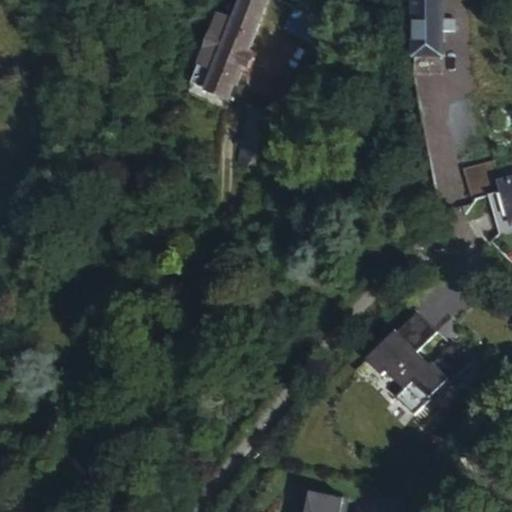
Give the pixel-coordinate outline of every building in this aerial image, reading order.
[(222,14),(190,83),(229,100),(243,70),(251,73),(260,56),(251,53),(276,0),(250,0),(240,23),(222,14)] [(302,9),(292,29),(324,45),(334,25),(302,9)] [(440,17),(412,17),(414,56),(441,57),(441,32),(451,32),(451,20),(440,21),(440,17)] [(247,106),(239,162),(247,166),(277,120),(247,106)] [(458,167),(467,198),(498,189),(495,179),(489,158),(458,167)] [(511,190),(489,197),(497,221),(501,236),(511,232),(511,190)] [(469,203),(461,206),(467,217),(473,228),(497,221),(489,197),(469,203)] [(424,304),(365,364),(419,416),(477,356),(424,304)] [(340,454),(343,444),(324,439),(322,449),(340,454)] [(333,511),(341,497),(311,482),(296,511),(333,511)]
